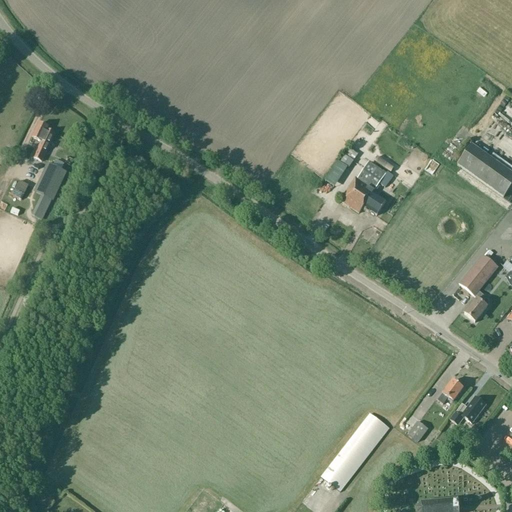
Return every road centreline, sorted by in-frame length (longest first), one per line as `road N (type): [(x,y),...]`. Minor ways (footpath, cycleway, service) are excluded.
road 1 (unclassified): [(511,383),(207,173),(75,93),(0,22)]
road 2 (track): [(22,511),(144,238),(207,173)]
